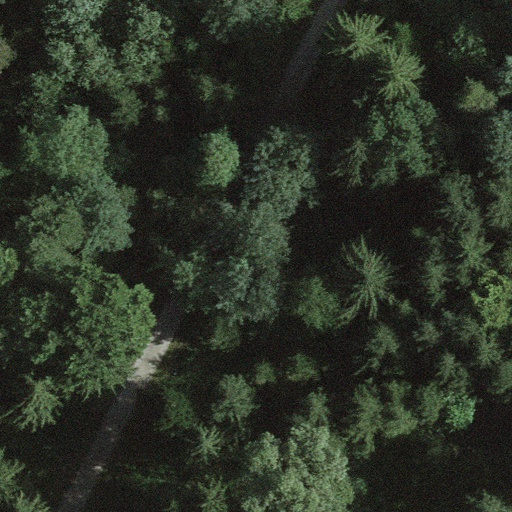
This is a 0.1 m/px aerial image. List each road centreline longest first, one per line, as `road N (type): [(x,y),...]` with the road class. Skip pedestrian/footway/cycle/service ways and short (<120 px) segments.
road 1 (track): [(332,0),(54,511)]
road 2 (track): [(511,11),(286,84)]
